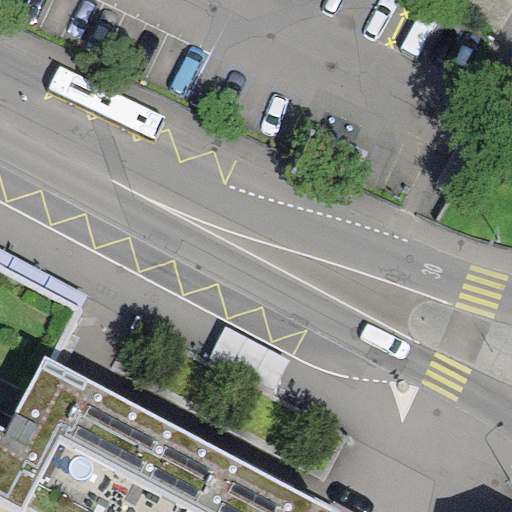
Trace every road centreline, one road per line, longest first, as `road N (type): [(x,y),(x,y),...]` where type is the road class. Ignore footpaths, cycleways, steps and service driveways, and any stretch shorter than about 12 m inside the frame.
road 1 (residential): [(39,132),(251,278),(511,410)]
road 2 (residential): [(511,298),(227,212),(39,132)]
